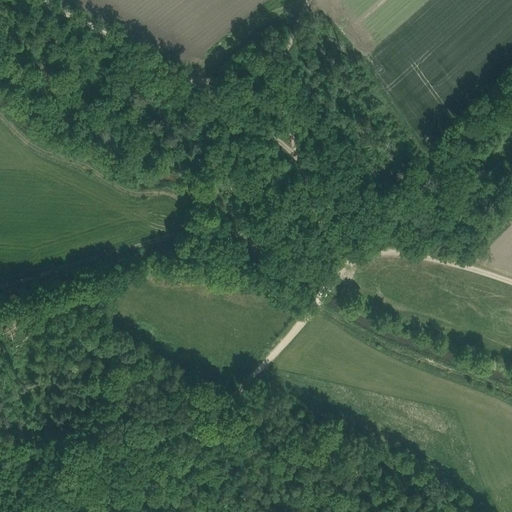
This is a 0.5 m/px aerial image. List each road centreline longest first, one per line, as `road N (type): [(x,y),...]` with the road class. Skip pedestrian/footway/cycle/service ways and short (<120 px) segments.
road 1 (track): [(331,277),(252,233),(135,243),(0,287)]
road 2 (track): [(133,511),(299,325),(331,277)]
road 3 (track): [(40,0),(199,85),(280,57)]
road 4 (track): [(374,251),(385,218),(431,157),(498,155),(511,143)]
road 5 (track): [(295,153),(280,57),(309,0)]
road 6 (track): [(374,251),(421,254),(511,280)]
road 7 (track): [(343,264),(295,153)]
